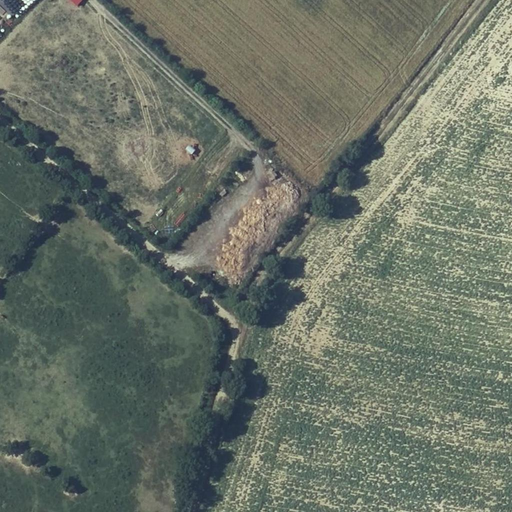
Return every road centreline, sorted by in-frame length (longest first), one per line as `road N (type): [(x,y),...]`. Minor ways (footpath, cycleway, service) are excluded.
road 1 (track): [(239,328),(260,276),(481,0)]
road 2 (track): [(239,328),(0,118)]
road 3 (track): [(189,511),(239,328)]
